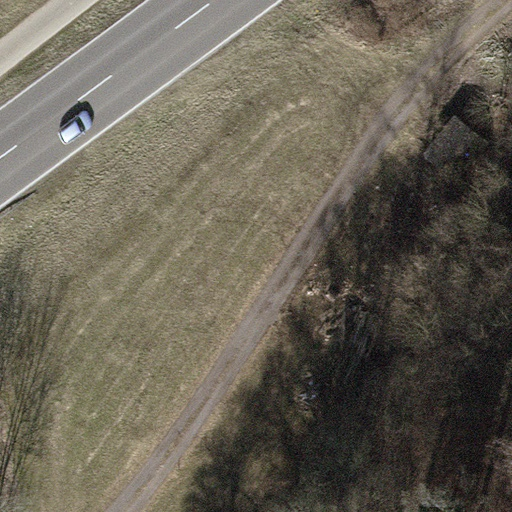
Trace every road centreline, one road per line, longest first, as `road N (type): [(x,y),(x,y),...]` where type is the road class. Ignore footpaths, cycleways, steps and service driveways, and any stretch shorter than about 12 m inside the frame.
road 1 (track): [(511,24),(317,239),(209,447),(143,511)]
road 2 (primary): [(192,0),(0,147)]
